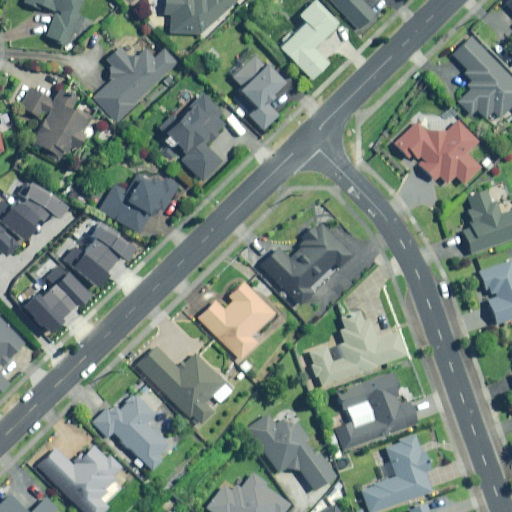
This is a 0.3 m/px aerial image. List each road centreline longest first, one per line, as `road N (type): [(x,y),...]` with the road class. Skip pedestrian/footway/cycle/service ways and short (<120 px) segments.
road 1 (tertiary): [(0,438),(308,138)]
road 2 (tertiary): [(506,511),(410,251),(308,138)]
road 3 (tertiary): [(308,138),(448,0)]
